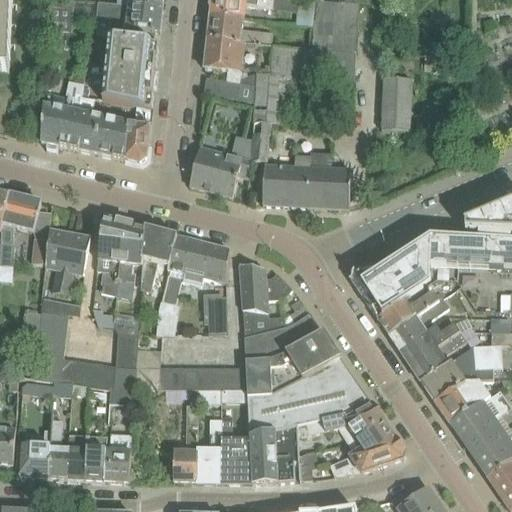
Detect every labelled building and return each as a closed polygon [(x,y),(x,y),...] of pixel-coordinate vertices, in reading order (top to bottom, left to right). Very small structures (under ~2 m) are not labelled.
[(0,0),(0,75),(10,76),(13,0),(0,0)] [(163,12),(164,0),(116,0),(116,8),(163,12)] [(212,0),(211,19),(244,23),(246,23),(247,10),(273,13),(274,0),(212,0)] [(49,1),(48,33),(70,35),(72,3),(59,2),(49,1)] [(297,15),(296,28),(314,29),(317,4),(299,2),(297,15)] [(311,54),(272,50),(269,77),(256,76),(255,89),(254,105),(252,144),(251,164),(267,166),(271,126),(291,128),(296,80),(355,83),(358,5),(317,4),(314,29),(311,54)] [(127,33),(160,36),(163,12),(116,8),(99,6),(98,14),(97,20),(112,22),(111,31),(127,33)] [(387,17),(383,33),(396,36),(400,20),(387,17)] [(208,43),(245,47),(272,50),(273,37),(243,34),(244,23),(211,19),(208,43)] [(109,41),(102,110),(133,117),(152,121),(152,113),(159,47),(109,41)] [(206,60),(205,73),(228,75),(227,84),(255,89),(256,76),(255,75),(247,79),(242,83),(242,77),(245,47),(208,43),(207,58),(206,60)] [(426,52),(425,76),(449,78),(450,53),(426,52)] [(42,145),(42,147),(46,148),(61,151),(69,153),(81,103),(81,101),(82,97),(83,92),(84,87),(68,83),(64,100),(61,113),(50,111),(44,109),(42,145)] [(255,89),(227,84),(227,85),(206,83),(204,98),(254,105),(255,89)] [(418,88),(385,86),(382,144),(415,146),(418,88)] [(82,97),(81,101),(89,103),(91,93),(83,92),(82,97)] [(81,103),(69,153),(94,158),(102,122),(94,120),(97,106),(81,103)] [(102,122),(94,158),(143,168),(147,165),(152,121),(133,117),(132,128),(102,122)] [(249,182),(251,164),(252,144),(237,140),(231,160),(200,152),(190,191),(233,202),(239,179),(249,182)] [(265,170),(263,210),(283,211),(290,211),(341,214),(349,214),(351,174),(332,173),(332,157),(310,156),(310,160),(309,172),(294,171),(265,170)] [(0,235),(3,236),(4,227),(11,198),(10,198),(9,200),(6,199),(4,197),(0,195),(0,235)] [(34,236),(42,206),(11,198),(4,227),(3,236),(0,271),(15,271),(16,249),(14,249),(15,231),(34,236)] [(379,323),(405,304),(431,287),(431,270),(511,273),(511,245),(511,237),(511,206),(510,209),(465,228),(466,231),(466,236),(479,236),(479,244),(431,242),(389,271),(386,267),(386,266),(356,273),(352,283),(379,323)] [(99,265),(98,275),(104,275),(102,295),(118,300),(127,228),(117,225),(105,222),(104,222),(99,265)] [(127,228),(118,300),(131,303),(134,279),(131,278),(132,268),(144,269),(147,233),(146,232),(132,229),(127,228)] [(51,234),(48,233),(47,244),(33,242),(31,267),(44,268),(43,273),(47,274),(51,234)] [(144,269),(141,295),(152,297),(158,272),(169,275),(178,241),(147,233),(144,269)] [(91,242),(51,234),(47,274),(54,275),(51,295),(70,299),(74,278),(84,280),(91,242)] [(227,289),(229,266),(230,254),(178,241),(169,275),(160,308),(175,312),(181,285),(201,290),(203,283),(227,289)] [(241,269),(245,342),(286,332),(285,321),(269,322),(268,305),(283,304),(293,294),(277,277),(272,282),(266,283),(266,273),(241,269)] [(405,304),(379,323),(389,338),(440,305),(433,295),(410,311),(405,304)] [(222,298),(203,298),(204,328),(208,328),(208,339),(228,339),(226,301),(222,302),(222,298)] [(296,315),(289,319),(295,328),(311,318),(300,301),(291,307),(296,315)] [(443,303),(440,305),(389,338),(400,353),(427,335),(423,329),(449,311),(443,303)] [(104,315),(93,314),(98,329),(102,330),(103,318),(104,315)] [(40,338),(41,327),(42,317),(41,317),(41,318),(26,316),(25,337),(40,338)] [(67,330),(68,319),(42,317),(41,327),(67,330)] [(292,330),(286,332),(245,342),(247,361),(292,350),(320,331),(311,318),(295,328),(292,330)] [(491,322),(491,336),(492,336),(510,337),(510,323),(491,322)] [(41,327),(40,338),(40,339),(66,342),(67,330),(41,327)] [(140,331),(114,327),(114,331),(114,332),(121,333),(120,336),(119,336),(119,337),(139,341),(140,331)] [(400,353),(410,368),(422,360),(423,361),(460,336),(454,327),(441,336),(436,329),(427,335),(400,353)] [(341,363),(320,331),(292,350),(247,361),(247,372),(249,395),(246,395),(247,399),(276,398),(341,363)] [(466,344),(460,336),(423,361),(422,360),(410,368),(422,386),(448,368),(447,367),(442,360),(466,344)] [(492,336),(491,349),(511,348),(511,336),(510,337),(492,336)] [(119,337),(118,348),(138,351),(139,341),(119,337)] [(65,353),(66,342),(40,339),(38,350),(65,353)] [(118,348),(117,359),(138,362),(138,353),(138,351),(118,348)] [(451,364),(447,367),(448,368),(422,386),(436,407),(465,387),(466,387),(479,385),(493,384),(494,372),(478,373),(474,349),(451,364)] [(38,350),(35,382),(54,385),(61,386),(64,362),(65,353),(38,350)] [(137,373),(136,395),(163,395),(163,375),(163,373),(163,372),(161,372),(161,357),(138,356),(138,362),(137,373)] [(137,373),(138,362),(117,359),(117,370),(137,373)] [(61,386),(73,388),(75,388),(78,364),(64,362),(61,386)] [(276,398),(247,399),(249,441),(251,440),(298,430),(345,420),(347,423),(350,422),(349,419),(371,406),(350,376),(341,363),(276,398)] [(92,366),(78,364),(75,388),(79,389),(87,390),(89,390),(92,366)] [(91,391),(103,392),(106,369),(92,366),(89,390),(91,391)] [(103,392),(110,393),(136,396),(136,395),(137,373),(117,370),(106,369),(103,392)] [(222,395),(246,395),(249,395),(247,372),(163,372),(163,373),(163,375),(163,395),(183,395),(199,395),(222,395)] [(11,379),(11,394),(18,395),(19,380),(11,379)] [(54,385),(54,390),(54,399),(72,399),(72,398),(73,388),(61,386),(54,385)] [(466,387),(437,407),(451,428),(490,401),(480,385),(479,385),(466,387)] [(35,388),(34,398),(54,400),(54,399),(54,390),(35,388)] [(85,400),(87,390),(79,389),(75,388),(73,388),(72,398),(85,400)] [(135,408),(136,396),(110,393),(109,407),(135,408)] [(490,401),(451,428),(463,446),(488,482),(510,466),(511,465),(511,440),(508,443),(496,426),(502,422),(511,414),(511,411),(500,394),(490,401)] [(91,395),(90,404),(106,406),(107,397),(91,395)] [(199,395),(183,395),(183,403),(199,403),(199,395)] [(199,403),(198,407),(222,407),(222,395),(199,395),(199,403)] [(174,487),(198,487),(198,455),(198,409),(186,409),(186,451),(179,451),(179,456),(174,456),(174,487)] [(345,420),(298,430),(299,440),(339,432),(349,448),(384,426),(373,409),(350,422),(347,423),(345,420)] [(210,454),(198,454),(198,455),(198,487),(222,488),(222,424),(210,424),(210,454)] [(233,425),(222,424),(222,488),(253,488),(251,440),(249,441),(233,441),(233,425)] [(52,459),(49,484),(68,486),(70,453),(61,453),(63,425),(54,425),(53,435),(52,459)] [(349,448),(355,458),(351,460),(330,469),(332,474),(337,471),(339,475),(356,469),(396,443),(384,426),(349,448)] [(298,430),(251,440),(253,488),(279,487),(296,485),(295,474),(300,474),(300,459),(299,440),(298,430)] [(0,431),(0,468),(14,469),(16,433),(0,431)] [(17,483),(30,483),(49,484),(52,459),(53,435),(43,435),(42,450),(19,449),(17,483)] [(107,454),(105,486),(109,486),(130,487),(133,440),(111,439),(110,455),(107,454)] [(70,453),(68,486),(86,487),(88,441),(70,440),(70,453)] [(88,441),(86,487),(105,488),(105,486),(107,454),(108,442),(88,441)] [(406,457),(396,443),(356,469),(339,475),(337,471),(332,474),(335,481),(361,477),(404,463),(406,457)] [(316,455),(304,458),(304,473),(312,472),(317,472),(316,455)] [(511,511),(511,468),(510,466),(488,482),(495,492),(508,511),(511,511)] [(312,472),(304,473),(305,484),(313,484),(312,472)] [(442,511),(429,492),(398,511),(442,511)]
